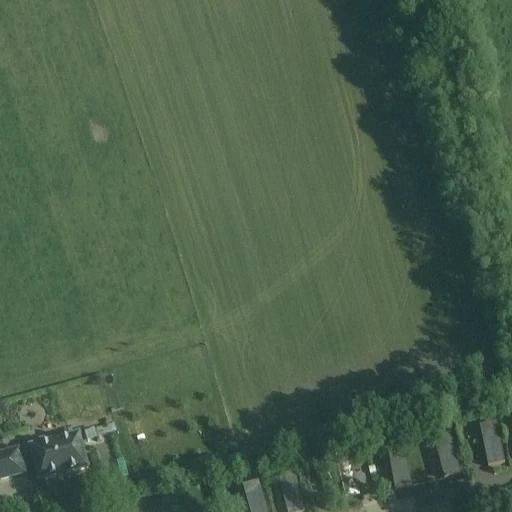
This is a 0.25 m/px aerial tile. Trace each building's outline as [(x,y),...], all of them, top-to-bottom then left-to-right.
[(496,422),(479,426),(489,468),(505,464),(496,422)] [(451,431),(432,435),(443,480),(461,475),(451,431)] [(34,446),(29,447),(38,482),(88,469),(79,434),(46,443),(43,440),(35,442),(34,446)] [(404,442),(386,446),(396,491),(414,487),(404,442)] [(373,449),(355,453),(365,496),(383,491),(373,449)] [(0,454),(0,479),(11,477),(5,454),(0,454)] [(334,460),(316,464),(326,505),(344,501),(334,460)] [(297,476),(279,480),(286,511),(304,511),(305,511),(297,476)] [(268,511),(260,483),(243,487),(250,511),(268,511)] [(511,509),(508,493),(468,503),(470,511),(500,511),(511,509)]
